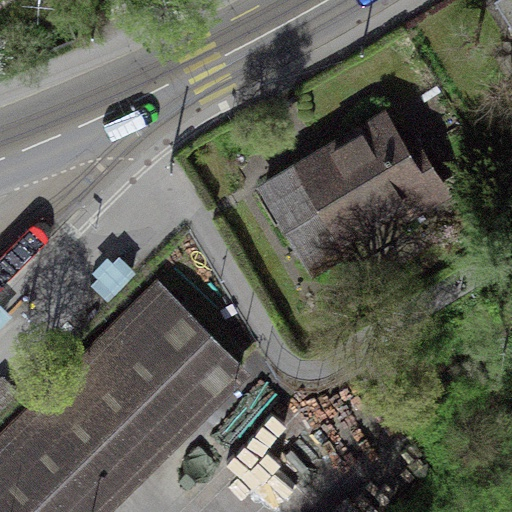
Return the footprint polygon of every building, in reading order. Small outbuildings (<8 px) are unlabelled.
[(511,0),(503,0),(511,13),(511,0)] [(322,135),(259,164),(300,255),(443,190),(402,99),(322,135)] [(124,269),(114,259),(96,276),(106,286),(124,269)] [(92,511),(242,364),(164,284),(0,447),(0,507),(4,511),(92,511)] [(0,325),(10,315),(0,305),(0,325)]
